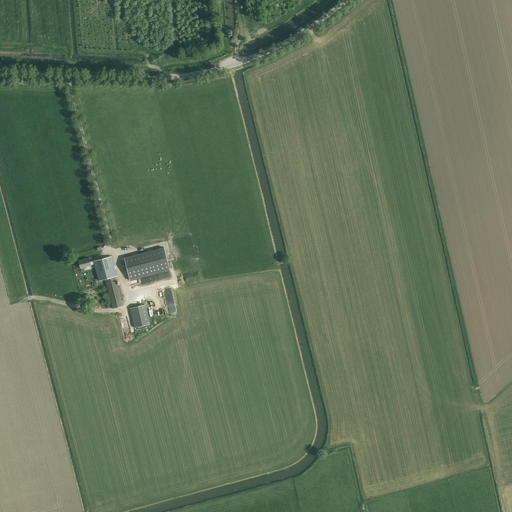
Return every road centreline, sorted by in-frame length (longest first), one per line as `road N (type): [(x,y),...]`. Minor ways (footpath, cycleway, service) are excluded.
road 1 (unclassified): [(67,77),(178,77),(234,65),(292,39),(347,0)]
road 2 (unclassified): [(113,237),(67,77)]
